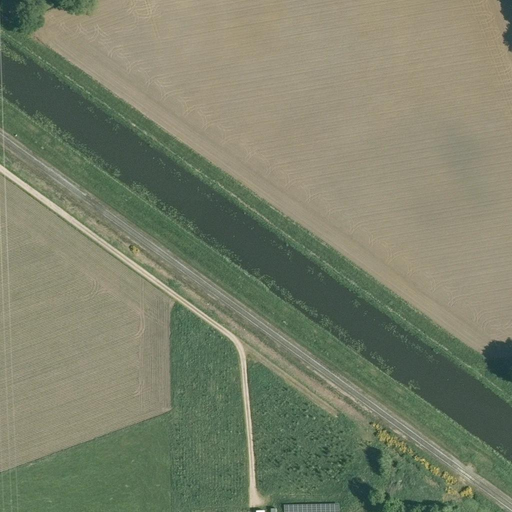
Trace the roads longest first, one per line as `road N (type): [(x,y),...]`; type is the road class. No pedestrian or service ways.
road 1 (track): [(0,169),(327,407)]
road 2 (track): [(235,340),(253,494)]
